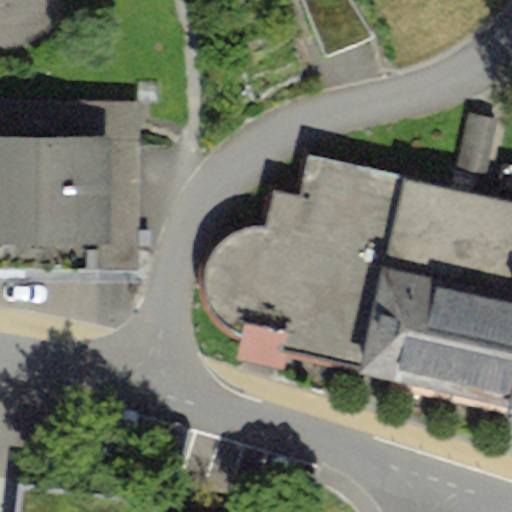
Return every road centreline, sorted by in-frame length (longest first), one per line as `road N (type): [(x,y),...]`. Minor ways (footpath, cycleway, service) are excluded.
road 1 (residential): [(152,377),(184,212),(229,161),(289,127),(463,78),(511,47)]
road 2 (residential): [(152,377),(427,471)]
road 3 (residential): [(0,357),(152,377)]
